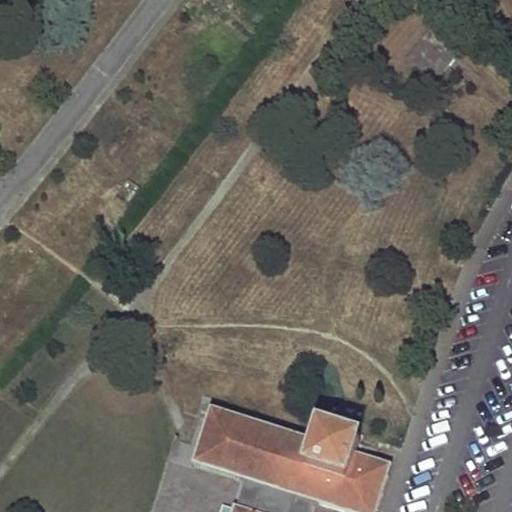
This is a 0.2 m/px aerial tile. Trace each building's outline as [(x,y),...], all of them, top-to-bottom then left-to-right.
[(404,59),(435,82),(449,63),(458,52),(428,29),(404,59)] [(167,158),(156,149),(146,162),(156,171),(167,158)] [(262,420),(211,404),(204,428),(193,461),(243,477),(262,420)] [(360,421),(314,408),(306,433),(299,456),(346,469),(352,450),(360,421)] [(262,420),(243,477),(300,495),(356,511),(375,511),(391,462),(352,450),(346,469),(299,456),(306,433),(262,420)] [(294,511),(300,495),(243,477),(237,499),(233,511),(235,511),(294,511)]
